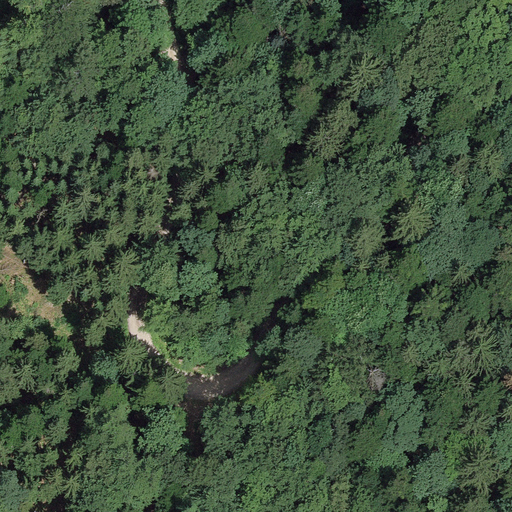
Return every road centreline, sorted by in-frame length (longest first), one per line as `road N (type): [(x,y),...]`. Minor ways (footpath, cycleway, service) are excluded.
road 1 (track): [(461,0),(402,163),(355,231),(297,277),(250,358),(197,390),(149,359),(137,330),(136,290),(185,154),(185,110),(156,0)]
road 2 (track): [(197,390),(160,415),(0,479)]
